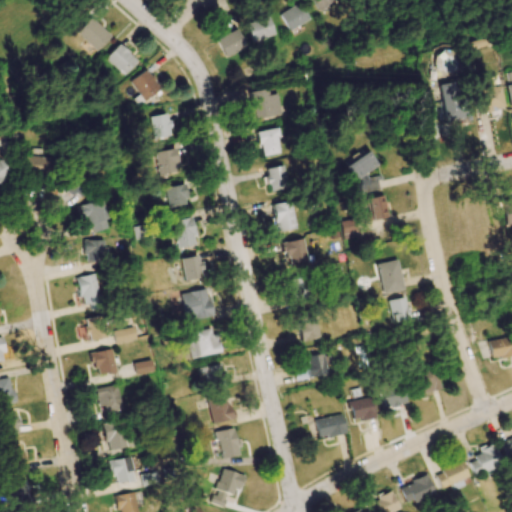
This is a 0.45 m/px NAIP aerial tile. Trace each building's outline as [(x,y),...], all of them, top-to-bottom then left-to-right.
[(333,0),(309,0),(317,11),(333,0)] [(288,31),(308,18),(297,2),(278,14),(288,31)] [(273,34),(267,15),(244,22),(250,42),(273,34)] [(75,32),(94,51),(109,36),(89,17),(75,32)] [(243,47),(236,29),(215,38),(222,56),(243,47)] [(104,58),(123,75),(136,60),(117,43),(104,58)] [(128,81),(144,101),(159,89),(144,69),(128,81)] [(437,84),(445,124),(468,119),(460,80),(437,84)] [(511,82),(503,84),(508,108),(511,107),(511,82)] [(501,109),(499,85),(474,88),(477,112),(501,109)] [(267,95),(267,89),(248,91),(252,118),(279,115),(276,94),(267,95)] [(170,136),(166,113),(148,116),(152,139),(170,136)] [(256,131),(261,156),(280,152),(275,127),(256,131)] [(178,171),(172,148),(153,153),(158,176),(178,171)] [(377,185),(373,179),(369,181),(364,173),(376,165),(368,151),(341,167),(359,196),(377,185)] [(25,174),(42,175),(43,157),(27,156),(25,174)] [(0,181),(9,176),(0,160),(0,181)] [(287,187),(282,165),(264,169),(269,191),(287,187)] [(87,183),(70,172),(59,190),(76,201),(87,183)] [(167,207),(185,205),(183,184),(164,186),(167,207)] [(369,220),(386,217),(382,195),(365,198),(369,220)] [(511,222),(511,198),(498,201),(503,225),(511,222)] [(89,226),(91,232),(106,228),(97,199),(75,205),(81,228),(89,226)] [(271,203),(275,231),(294,229),(291,201),(271,203)] [(195,245),(188,217),(170,221),(176,249),(195,245)] [(284,268),(306,264),(301,238),(279,242),(284,268)] [(83,260),(102,260),(101,239),(82,240),(83,260)] [(182,280),(200,277),(197,256),(179,258),(182,280)] [(374,264),(381,294),(402,288),(394,259),(374,264)] [(75,276),(79,304),(97,302),(94,274),(75,276)] [(289,296),(305,297),(306,276),(290,275),(289,296)] [(210,315),(204,288),(178,294),(185,321),(210,315)] [(406,319),(402,297),(385,300),(389,322),(406,319)] [(102,316),(85,318),(88,340),(105,338),(102,316)] [(318,338),(315,320),(296,323),(299,341),(318,338)] [(111,330),(113,343),(134,340),(132,327),(111,330)] [(189,358),(217,352),(213,328),(184,333),(189,358)] [(511,354),(511,334),(486,341),(490,359),(511,354)] [(93,375),(113,372),(110,349),(90,351),(93,375)] [(325,376),(323,354),(304,355),(305,370),(294,371),(294,378),(325,376)] [(134,375),(151,371),(148,359),(131,363),(134,375)] [(196,368),(198,376),(202,375),(204,385),(224,380),(220,363),(196,368)] [(422,393),(440,388),(433,367),(416,372),(422,393)] [(1,404),(12,402),(8,377),(0,378),(0,397),(1,404)] [(100,413),(120,408),(115,384),(94,388),(100,413)] [(405,404),(401,386),(379,391),(383,408),(405,404)] [(352,421),(374,415),(369,396),(347,402),(352,421)] [(230,420),(227,398),(208,401),(211,422),(230,420)] [(0,413),(0,420),(2,436),(17,434),(14,411),(0,413)] [(312,419),(316,438),(343,432),(340,414),(312,419)] [(124,446),(117,420),(100,424),(107,450),(124,446)] [(237,455),(233,428),(215,430),(219,458),(237,455)] [(511,434),(496,442),(505,460),(511,456),(511,434)] [(466,461),(472,476),(483,471),(484,475),(501,468),(490,442),(476,448),(479,455),(466,461)] [(3,445),(5,473),(23,472),(22,444),(3,445)] [(107,475),(114,475),(115,483),(131,481),(128,457),(106,460),(107,475)] [(437,486),(465,479),(461,463),(433,471),(437,486)] [(208,503),(222,506),(225,490),(238,493),(242,474),(219,469),(214,495),(210,494),(208,503)] [(403,504),(432,494),(426,476),(397,485),(403,504)] [(27,505),(25,484),(5,486),(7,507),(27,505)] [(370,511),(394,511),(394,510),(397,509),(389,491),(366,502),(370,511)] [(133,511),(132,492),(114,494),(116,511),(133,511)]
